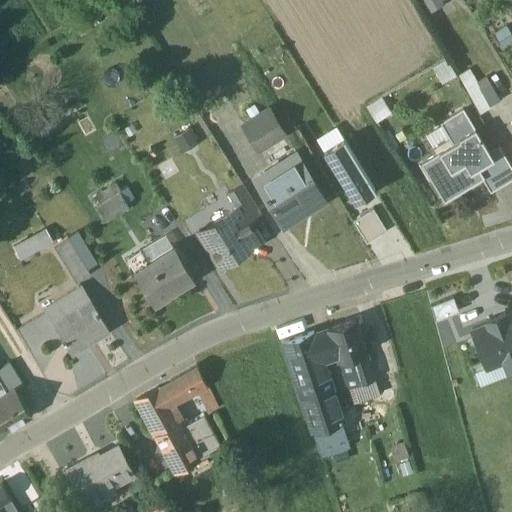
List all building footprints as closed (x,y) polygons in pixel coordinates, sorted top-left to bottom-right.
[(443,0),(439,0),(424,10),(433,25),(451,13),(443,0)] [(437,82),(446,96),(459,88),(450,74),(437,82)] [(475,83),(463,90),(484,125),(502,114),(490,94),(484,97),(475,83)] [(378,135),(392,127),(383,113),(370,121),(378,135)] [(270,121),(244,137),(260,162),(285,146),(270,121)] [(495,171),(466,123),(444,137),(456,157),(426,176),(448,213),(486,190),(481,181),(496,172),(495,171)] [(437,162),(450,151),(440,139),(427,149),(437,162)] [(358,214),(378,202),(346,152),(326,165),(358,214)] [(496,172),(481,181),(486,190),(494,202),(511,191),(511,176),(505,165),(495,171),(496,172)] [(299,168),(257,193),(285,239),(327,213),(299,168)] [(263,228),(245,198),(230,208),(238,221),(241,219),(252,235),(263,228)] [(116,199),(95,210),(107,231),(128,220),(119,204),(116,199)] [(252,235),(241,219),(238,221),(200,244),(221,278),(262,253),(252,235)] [(390,245),(375,223),(356,235),(371,258),(390,245)] [(78,243),(68,249),(76,262),(88,281),(98,275),(78,243)] [(36,245),(14,257),(21,269),(43,257),(36,245)] [(168,246),(141,258),(146,268),(173,256),(168,246)] [(68,249),(55,257),(63,270),(76,262),(68,249)] [(195,291),(176,257),(148,272),(136,279),(136,280),(155,313),(195,291)] [(142,261),(130,268),(136,280),(136,279),(148,272),(142,261)] [(88,281),(76,262),(63,270),(77,293),(90,285),(88,281)] [(81,296),(45,319),(57,338),(75,327),(72,322),(90,311),(81,296)] [(90,311),(72,322),(75,327),(57,338),(72,364),(109,342),(91,311),(90,311)] [(455,311),(433,320),(437,336),(461,326),(455,311)] [(511,329),(508,331),(507,328),(488,335),(490,339),(474,345),(488,381),(506,374),(510,383),(511,381),(511,329)] [(356,335),(330,344),(337,367),(339,367),(342,375),(367,367),(356,335)] [(337,367),(330,344),(314,349),(321,373),(337,367)] [(321,373),(314,349),(285,359),(313,444),(342,434),(321,373)] [(367,367),(342,375),(351,401),(375,393),(367,367)] [(10,375),(0,381),(0,392),(8,404),(15,400),(16,401),(23,397),(10,375)] [(198,379),(174,392),(185,410),(199,402),(208,398),(198,379)] [(185,410),(174,392),(161,400),(170,417),(185,410)] [(375,393),(351,401),(354,415),(355,416),(357,415),(380,409),(375,393)] [(208,398),(199,402),(210,425),(218,420),(208,398)] [(0,409),(0,435),(5,443),(32,427),(16,401),(15,400),(8,404),(0,409)] [(161,400),(137,413),(138,415),(176,483),(221,458),(205,428),(183,440),(170,417),(161,400)] [(342,434),(313,444),(323,472),(350,463),(346,448),(342,434)] [(92,472),(70,484),(85,511),(93,511),(136,488),(119,459),(93,474),(92,472)] [(3,497),(0,498),(0,511),(10,511),(11,511),(3,497)]
